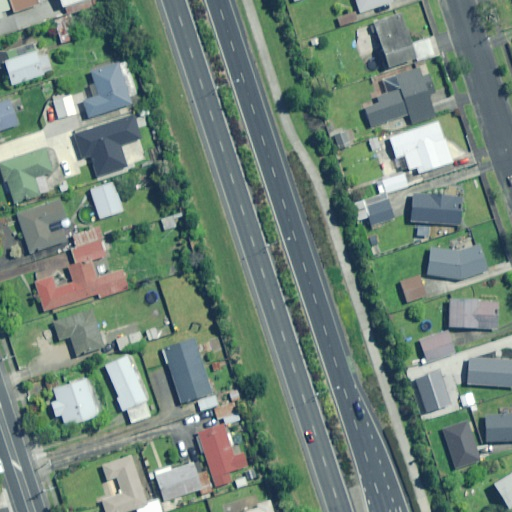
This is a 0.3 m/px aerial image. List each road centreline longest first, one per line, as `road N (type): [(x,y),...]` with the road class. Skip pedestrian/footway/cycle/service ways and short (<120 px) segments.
road 1 (primary): [(343,511),(176,0)]
road 2 (primary): [(222,0),(389,511)]
road 3 (residential): [(511,161),(458,0)]
